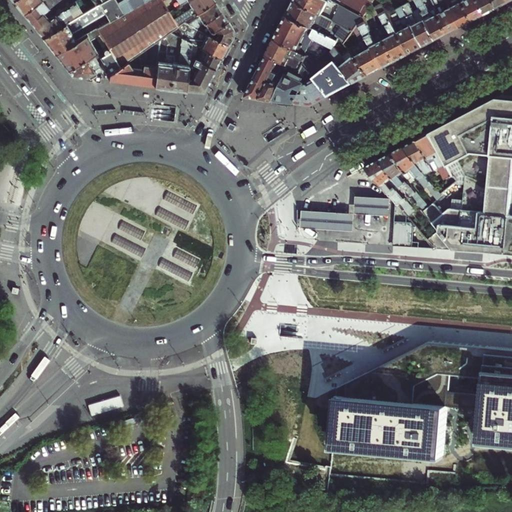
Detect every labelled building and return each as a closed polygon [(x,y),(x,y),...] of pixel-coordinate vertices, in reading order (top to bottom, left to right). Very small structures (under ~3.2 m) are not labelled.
[(19,7),(24,14),(41,0),(14,0),(14,1),(19,7)] [(43,0),(41,0),(24,14),(28,18),(31,22),(45,12),(50,8),(43,0)] [(82,0),(78,0),(77,1),(73,4),(68,7),(76,18),(91,9),(87,4),(85,4),(82,0)] [(87,4),(91,9),(97,6),(93,0),(82,0),(85,4),(87,4)] [(93,0),(97,6),(101,3),(107,13),(111,22),(88,35),(92,41),(102,35),(109,46),(112,51),(122,66),(129,62),(161,39),(171,32),(180,26),(176,19),(164,1),(163,0),(120,0),(118,1),(117,0),(93,0)] [(189,0),(190,1),(194,7),(176,19),(180,26),(186,22),(198,13),(217,0),(216,0),(189,0)] [(221,6),(217,0),(198,13),(201,18),(192,25),(198,28),(224,11),(221,6)] [(360,23),(364,17),(330,0),(296,0),(295,2),(322,15),(327,6),(338,12),(333,21),(354,32),(355,30),(360,23)] [(364,17),(369,9),(375,0),(330,0),(364,17)] [(389,27),(381,31),(397,62),(404,59),(411,55),(389,13),(382,0),(375,0),(369,9),(372,13),(378,10),(386,25),(387,24),(389,27)] [(449,35),(437,12),(431,15),(426,6),(432,2),(430,0),(415,0),(421,11),(437,41),(444,38),(449,35)] [(439,0),(436,0),(432,2),(436,10),(443,6),(439,0)] [(436,10),(437,12),(449,35),(456,31),(462,28),(446,0),(439,0),(443,6),(436,10)] [(473,22),(462,0),(446,0),(462,28),(468,25),(473,22)] [(462,0),(473,22),(480,19),(486,16),(477,0),(462,0)] [(477,0),(486,16),(492,12),(498,9),(493,0),(477,0)] [(493,0),(498,9),(504,6),(511,3),(509,0),(493,0)] [(322,15),(295,2),(292,7),(288,16),(312,28),(317,19),(320,24),(330,29),(332,27),(334,28),(329,37),(338,42),(340,37),(346,44),(354,32),(333,21),(322,15)] [(64,26),(43,38),(51,47),(73,33),(107,13),(101,3),(97,6),(91,9),(76,18),(64,26)] [(431,44),(437,41),(421,11),(416,13),(414,12),(409,3),(404,6),(425,47),(431,44)] [(418,51),(425,47),(404,6),(389,13),(411,55),(418,51)] [(62,11),(57,14),(64,26),(76,18),(68,7),(62,11)] [(227,17),(224,11),(198,28),(211,35),(230,21),(227,17)] [(45,12),(31,22),(33,25),(37,29),(43,38),(64,26),(57,14),(56,15),(54,13),(49,17),(47,14),(45,12)] [(201,18),(198,13),(186,22),(192,25),(201,18)] [(280,31),(276,39),(305,54),(314,39),(331,48),(330,50),(333,51),(336,47),(338,42),(329,37),(312,28),(288,16),(280,31)] [(397,62),(381,31),(373,35),(371,32),(373,32),(364,17),(360,23),(384,69),(390,66),(397,62)] [(235,28),(230,21),(211,35),(229,45),(233,39),(235,34),(235,28)] [(226,52),(229,45),(211,35),(198,28),(192,25),(186,22),(180,26),(171,32),(194,43),(206,50),(222,59),(226,52)] [(384,69),(360,23),(355,30),(362,43),(350,49),(351,51),(371,76),(378,72),(384,69)] [(178,88),(187,89),(191,62),(193,49),(194,43),(171,32),(161,39),(160,51),(171,52),(170,55),(175,56),(171,87),(178,88)] [(73,33),(51,47),(53,50),(56,53),(78,41),(73,33)] [(98,52),(92,41),(88,35),(78,41),(56,53),(64,64),(69,70),(94,55),(98,52)] [(161,39),(129,62),(122,66),(111,74),(110,80),(129,82),(155,85),(158,68),(160,51),(161,39)] [(308,56),(305,54),(276,39),(273,46),(268,55),(279,61),(291,67),(300,71),(305,63),(308,56)] [(333,51),(332,54),(356,84),(364,79),(371,76),(351,51),(344,57),(336,47),(333,51)] [(305,63),(331,96),(341,91),(356,84),(332,54),(327,48),(314,58),(308,56),(305,63)] [(191,62),(187,89),(204,92),(215,73),(222,59),(206,50),(202,59),(199,58),(197,62),(194,62),(191,62)] [(102,54),(100,51),(98,52),(94,55),(97,60),(101,58),(103,56),(102,54)] [(107,54),(105,52),(102,54),(103,56),(101,58),(111,74),(122,66),(112,51),(107,54)] [(164,86),(171,87),(175,56),(170,55),(171,52),(160,51),(158,68),(155,85),(164,86)] [(94,55),(69,70),(71,73),(73,75),(85,77),(96,78),(99,72),(100,65),(97,60),(94,55)] [(267,86),(279,61),(268,55),(258,74),(247,97),(260,99),(267,86)] [(291,67),(279,61),(267,86),(260,99),(267,100),(274,101),(291,67)] [(291,67),(274,101),(284,102),(304,105),(310,106),(314,106),(331,96),(305,63),(300,71),(291,67)] [(511,95),(504,95),(483,106),(441,128),(452,149),(457,146),(470,171),(465,174),(466,176),(465,210),(451,211),(451,212),(445,217),(436,206),(432,209),(425,214),(441,233),(455,250),(472,251),(511,253),(511,95)] [(437,130),(431,133),(449,166),(458,162),(465,174),(470,171),(457,146),(452,149),(441,128),(437,130)] [(425,136),(419,140),(435,171),(441,168),(450,186),(453,184),(454,187),(460,182),(457,178),(455,179),(449,166),(431,133),(425,136)] [(413,143),(405,146),(428,175),(435,171),(419,140),(413,143)] [(400,149),(393,153),(414,178),(416,181),(421,178),(440,202),(446,198),(444,195),(428,175),(405,146),(400,149)] [(388,156),(380,160),(402,186),(425,214),(432,209),(410,182),(414,178),(393,153),(388,156)] [(374,163),(367,167),(402,208),(408,216),(411,219),(417,213),(398,189),(402,186),(380,160),(374,163)] [(163,200),(192,215),(197,206),(168,191),(163,200)] [(355,204),(355,214),(390,215),(391,197),(356,195),(355,204)] [(156,215),(185,230),(189,221),(160,207),(156,215)] [(333,213),(303,211),(302,229),(333,231),(354,232),(355,214),(333,213)] [(123,221),(118,229),(141,241),(145,232),(123,221)] [(414,223),(397,223),(395,246),(413,247),(414,223)] [(455,250),(441,233),(430,242),(436,249),(455,250)] [(116,234),(112,242),(141,258),(146,249),(116,234)] [(177,249),(173,257),(195,268),(199,260),(177,249)] [(163,258),(158,267),(188,282),(193,274),(163,258)] [(511,353),(488,352),(454,349),(429,347),(339,389),(333,444),(444,454),(449,408),(482,411),(479,440),(511,442),(511,353)] [(121,396),(88,404),(91,415),(124,407),(121,396)]
